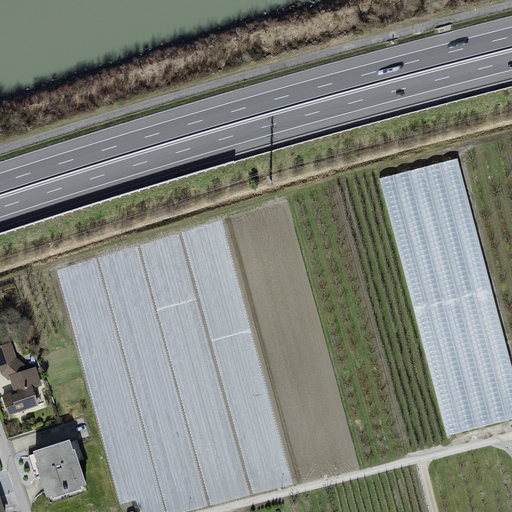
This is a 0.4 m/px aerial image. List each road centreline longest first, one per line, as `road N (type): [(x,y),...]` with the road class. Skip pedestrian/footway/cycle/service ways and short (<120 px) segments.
road 1 (track): [(0,284),(511,133)]
road 2 (motorway): [(0,208),(511,61)]
road 3 (motorway): [(511,35),(0,182)]
road 4 (unclassified): [(511,4),(0,150)]
road 5 (residential): [(210,511),(511,436)]
